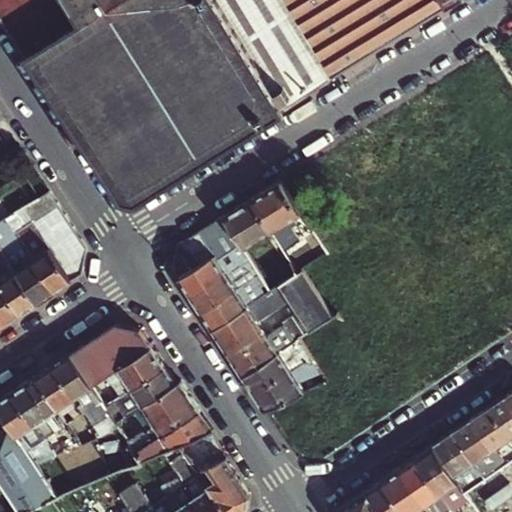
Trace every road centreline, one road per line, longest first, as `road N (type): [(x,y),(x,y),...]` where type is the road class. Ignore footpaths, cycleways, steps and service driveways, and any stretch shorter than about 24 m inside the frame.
road 1 (residential): [(511,4),(117,247)]
road 2 (residential): [(292,511),(135,274)]
road 3 (residential): [(293,511),(511,365)]
road 4 (residential): [(117,247),(0,70)]
road 5 (residential): [(135,274),(0,363)]
